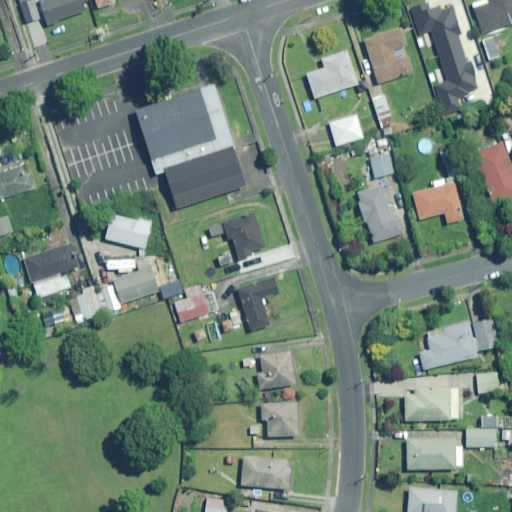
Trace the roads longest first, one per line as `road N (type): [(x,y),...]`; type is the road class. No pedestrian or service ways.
road 1 (residential): [(339,303),(242,14)]
road 2 (unclassified): [(0,93),(242,14)]
road 3 (residential): [(347,511),(353,406),(339,303)]
road 4 (residential): [(511,258),(339,303)]
